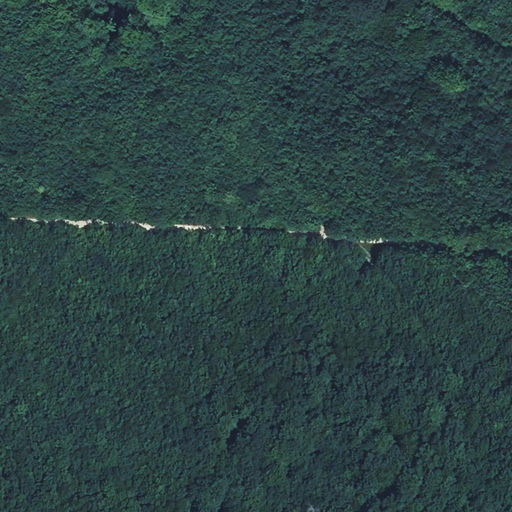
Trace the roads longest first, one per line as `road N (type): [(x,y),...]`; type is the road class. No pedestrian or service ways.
road 1 (track): [(355,239),(0,221)]
road 2 (track): [(511,504),(488,476),(468,426),(355,239)]
road 3 (track): [(355,239),(306,198),(176,0)]
road 4 (track): [(511,247),(355,239)]
